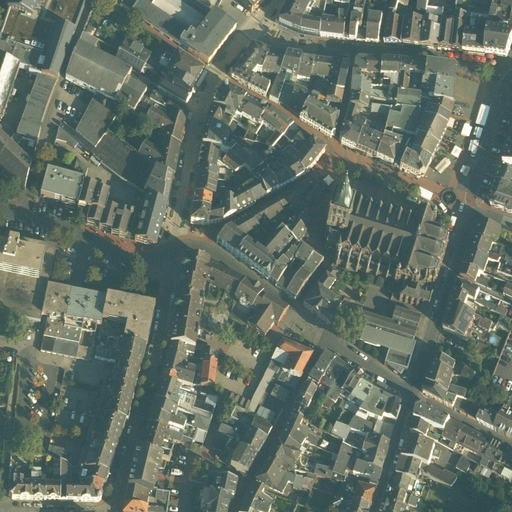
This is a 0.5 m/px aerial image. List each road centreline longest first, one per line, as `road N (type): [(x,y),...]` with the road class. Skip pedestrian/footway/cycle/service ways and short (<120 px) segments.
road 1 (residential): [(278,0),(216,75),(198,118),(174,249)]
road 2 (residential): [(112,510),(160,340),(174,249)]
road 3 (residential): [(413,397),(472,210),(511,224)]
road 4 (residential): [(326,339),(235,511)]
road 5 (residential): [(174,249),(195,240),(326,339)]
road 6 (residential): [(22,215),(115,254),(155,260),(174,249)]
road 7 (residential): [(22,215),(59,82)]
road 8 (residential): [(5,509),(16,372)]
road 9 (residential): [(413,397),(378,511)]
